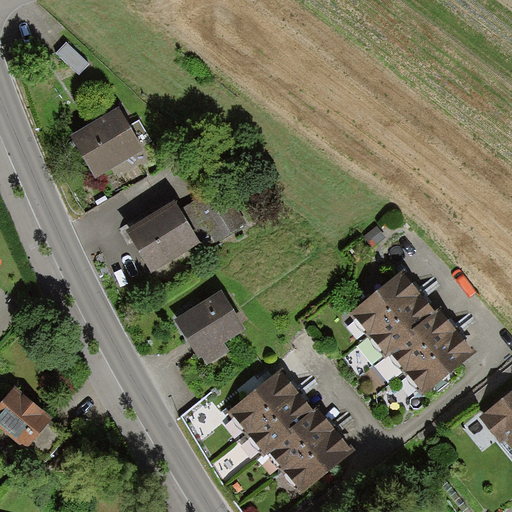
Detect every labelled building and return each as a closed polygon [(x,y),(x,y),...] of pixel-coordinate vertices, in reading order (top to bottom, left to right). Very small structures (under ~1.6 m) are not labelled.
[(86,65),(63,44),(54,55),(77,75),(86,65)] [(120,108),(71,136),(95,177),(143,149),(141,146),(152,139),(140,119),(130,125),(120,108)] [(222,185),(182,210),(200,238),(211,231),(217,240),(246,222),(222,185)] [(177,202),(127,232),(153,273),(202,243),(200,238),(182,210),(177,202)] [(434,313),(403,273),(353,312),(389,358),(392,356),(422,394),(474,354),(439,309),(434,313)] [(221,291),(174,320),(199,359),(203,357),(208,366),(231,352),(225,343),(246,330),(221,291)] [(312,412),(281,372),(231,411),(267,457),(270,455),(300,493),(352,453),(317,408),(312,412)] [(52,417),(16,387),(0,405),(0,425),(26,448),(34,440),(45,449),(58,433),(47,424),(52,417)] [(511,392),(477,421),(497,446),(501,443),(511,456),(511,392)]
